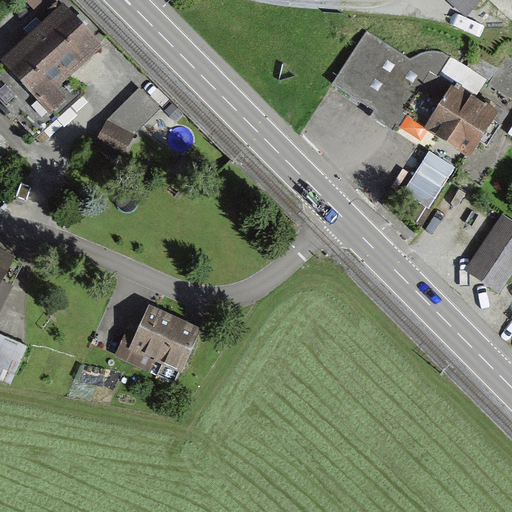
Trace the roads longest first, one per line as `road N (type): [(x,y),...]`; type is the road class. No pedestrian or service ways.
road 1 (unclassified): [(338,214),(259,290),(213,303),(50,236),(0,224)]
road 2 (primary): [(126,0),(338,214)]
road 3 (primary): [(338,214),(511,388)]
